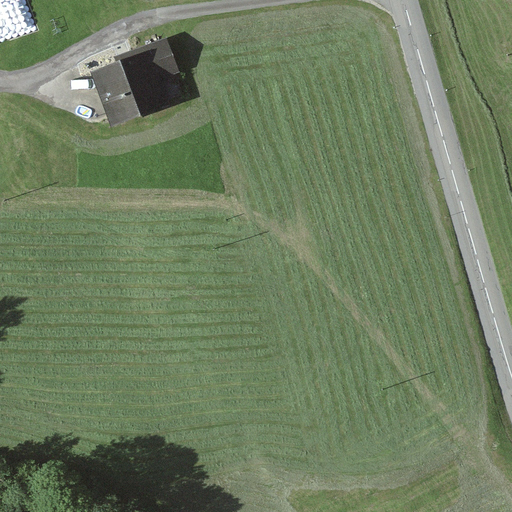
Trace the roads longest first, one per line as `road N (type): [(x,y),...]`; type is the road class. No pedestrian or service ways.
road 1 (tertiary): [(405,0),(511,378)]
road 2 (track): [(0,75),(15,81),(118,26),(285,0)]
